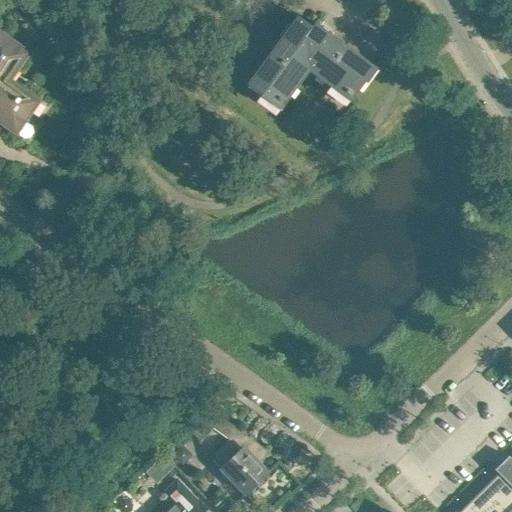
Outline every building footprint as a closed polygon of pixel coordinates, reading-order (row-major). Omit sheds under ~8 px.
[(374,68),(319,27),(316,31),(296,17),(288,27),(293,31),(287,39),(282,36),(247,84),(260,94),(258,97),(259,98),(264,92),(282,105),(280,108),(281,109),(308,71),(329,87),(327,90),(328,91),(333,85),(351,98),(348,101),(349,102),(364,82),(366,84),(367,83),(365,81),(374,68)] [(23,122),(35,106),(38,102),(8,80),(28,52),(0,32),(0,121),(10,129),(18,118),(23,122)] [(267,451),(234,427),(223,419),(208,408),(187,427),(200,441),(213,428),(228,439),(210,457),(245,494),(267,473),(256,462),(267,451)] [(511,511),(511,460),(508,456),(495,470),(498,474),(459,511),(495,511),(511,511)] [(208,511),(176,479),(165,490),(173,498),(158,511),(208,511)]
